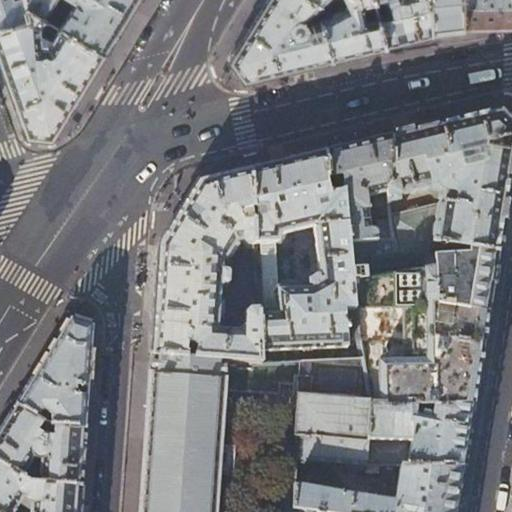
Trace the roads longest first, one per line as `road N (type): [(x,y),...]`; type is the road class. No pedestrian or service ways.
road 1 (tertiary): [(105,159),(511,64)]
road 2 (residential): [(105,159),(123,246),(106,511)]
road 3 (secondary): [(105,159),(0,327)]
road 4 (secondary): [(202,0),(105,159)]
road 5 (residential): [(488,511),(511,361)]
